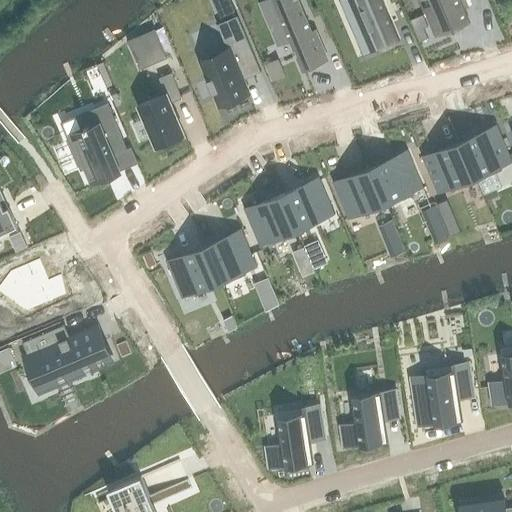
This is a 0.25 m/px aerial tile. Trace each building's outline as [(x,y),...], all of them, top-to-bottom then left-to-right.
[(230,0),(218,6),(223,17),(235,12),(230,0)] [(298,0),(272,0),(302,70),(325,61),(298,0)] [(357,0),(361,9),(346,16),(363,56),(399,41),(400,41),(382,0),(357,0)] [(425,0),(439,33),(469,21),(460,0),(425,0)] [(227,48),(200,60),(209,79),(206,80),(212,94),(214,93),(220,106),(249,94),(238,69),(257,61),(237,15),(217,24),(227,48)] [(423,15),(410,21),(420,42),(428,39),(424,29),(428,27),(423,15)] [(160,40),(133,51),(141,69),(167,58),(160,40)] [(278,60),(264,66),(271,82),(285,76),(278,60)] [(166,93),(139,105),(157,146),(184,134),(171,103),(182,98),(172,73),(159,78),(166,93)] [(511,79),(503,82),(511,106),(511,79)] [(84,130),(67,137),(81,170),(85,168),(91,182),(110,174),(109,173),(120,168),(114,156),(127,150),(108,103),(78,115),(84,130)] [(485,131),(460,141),(476,180),(502,170),(500,166),(511,161),(511,163),(511,162),(511,159),(497,124),(496,124),(495,124),(499,132),(488,137),(485,131)] [(422,155),(421,155),(437,194),(439,193),(438,191),(449,187),(451,191),(476,180),(460,141),(423,157),(423,155),(422,155)] [(396,156),(371,167),(385,202),(387,206),(412,195),(411,191),(422,186),(422,188),(424,187),(408,149),(407,149),(406,150),(410,157),(399,162),(396,156)] [(333,181),(332,181),(348,219),(350,218),(349,217),(385,202),(371,167),(334,182),(334,180),(333,181)] [(318,178),(282,194),(299,233),(324,222),(319,211),(330,207),(334,215),(335,214),(319,176),(318,177),(318,178)] [(0,187),(0,234),(18,226),(0,187)] [(244,208),(260,246),(261,245),(258,237),(269,233),(274,243),(299,233),(282,194),(246,209),(245,207),(244,208)] [(440,214),(426,220),(435,243),(450,237),(440,214)] [(241,230),(204,246),(221,285),(246,274),(242,263),(253,259),(256,267),(257,266),(258,266),(241,228),(240,229),(241,230)] [(16,251),(27,246),(20,232),(10,237),(16,251)] [(399,235),(385,241),(391,256),(406,250),(399,235)] [(317,242),(305,247),(305,249),(308,255),(321,249),(317,242)] [(166,260),(182,298),(183,297),(180,289),(191,285),(196,296),(221,285),(204,246),(168,261),(167,259),(166,260)] [(305,249),(294,253),(298,262),(309,257),(308,255),(305,249)] [(60,269),(44,257),(10,273),(0,287),(0,308),(16,320),(68,296),(60,269)] [(268,278),(257,283),(261,292),(272,287),(268,278)] [(233,315),(223,320),(229,332),(238,327),(233,315)] [(52,329),(22,342),(28,355),(26,355),(38,385),(109,355),(97,325),(57,342),(52,329)] [(506,380),(491,382),(494,404),(511,400),(511,345),(501,347),(506,380)] [(431,401),(416,403),(420,425),(462,419),(458,392),(472,390),(468,362),(426,369),(431,401)] [(357,422),(342,425),(345,446),(387,440),(383,413),(398,411),(394,390),(353,397),(357,422)] [(282,444),(267,446),(270,467),(313,461),(309,435),(323,432),(319,405),(277,411),(282,444)] [(157,511),(142,476),(108,490),(117,511),(157,511)] [(504,496),(460,503),(461,511),(511,511),(511,507),(506,508),(504,496)]
